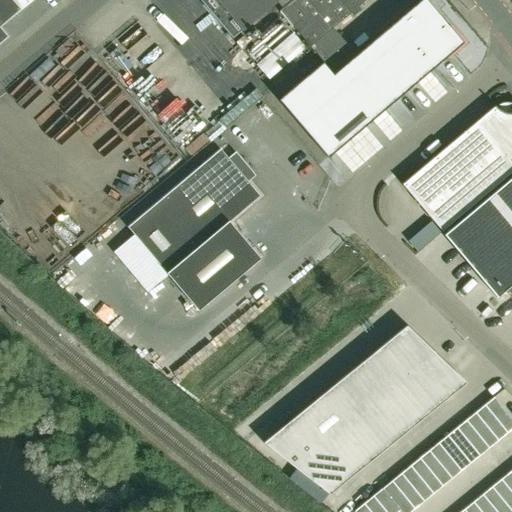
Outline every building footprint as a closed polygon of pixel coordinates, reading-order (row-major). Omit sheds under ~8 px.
[(0,27),(0,26),(31,0),(0,0),(0,42),(7,36),(0,27)] [(199,0),(232,39),(273,4),(276,2),(277,0),(199,0)] [(323,62),(333,74),(355,55),(333,29),(366,0),(277,0),(276,2),(281,9),(279,10),(323,62)] [(463,43),(438,13),(426,0),(420,0),(359,52),(355,55),(333,74),(372,119),(463,43)] [(228,79),(235,73),(221,56),(214,63),(228,79)] [(333,74),(323,62),(278,100),(327,158),(372,119),(333,74)] [(162,102),(171,113),(202,89),(194,77),(162,102)] [(511,112),(508,113),(501,111),(495,106),(495,105),(494,105),(493,106),(494,107),(493,107),(402,184),(441,231),(511,171),(511,112)] [(127,227),(197,310),(259,258),(229,221),(259,196),(220,149),(127,227)] [(511,176),(491,194),(504,211),(511,219),(511,176)] [(457,250),(504,211),(491,194),(444,234),(457,250)] [(470,265),(511,230),(511,219),(504,211),(457,250),(470,265)] [(416,249),(437,231),(431,222),(409,241),(416,249)] [(511,230),(470,265),(497,297),(511,284),(511,230)] [(406,325),(263,442),(297,469),(328,494),(465,382),(406,325)] [(511,420),(493,397),(354,511),(397,511),(400,510),(401,511),(409,511),(511,428),(511,420)] [(320,504),(328,494),(297,469),(289,480),(320,504)] [(511,511),(511,469),(459,511),(511,511)]
